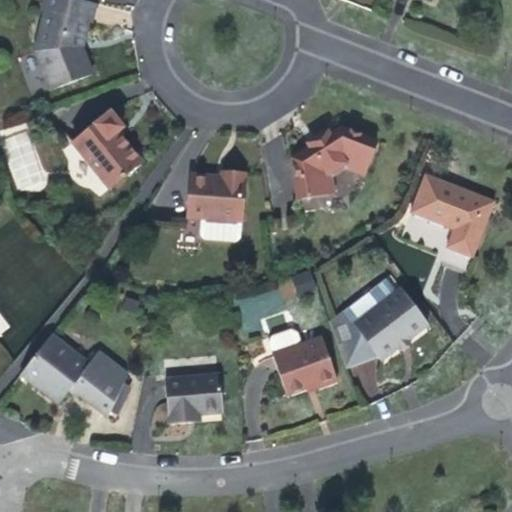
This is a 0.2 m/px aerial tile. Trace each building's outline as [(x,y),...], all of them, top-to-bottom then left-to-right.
[(82,48),(88,22),(91,23),(95,4),(79,0),(44,0),(42,11),(45,12),(35,51),(50,91),(92,75),(82,48)] [(124,128),(111,112),(72,143),(107,186),(140,160),(118,133),(124,128)] [(376,142),(341,128),(330,136),(327,132),(308,144),(311,147),(293,159),(299,198),(331,193),(328,175),(345,165),(365,173),(376,142)] [(222,177),(191,175),(188,218),(191,218),(190,239),(194,244),(235,247),(240,243),(245,174),(222,172),(222,177)] [(494,202),(425,175),(410,213),(448,228),(440,251),(471,263),(494,202)] [(280,279),(287,298),(316,288),(310,269),(280,279)] [(386,278),(342,310),(377,356),(381,361),(399,346),(407,341),(428,325),(400,289),(396,292),(386,278)] [(278,287),(235,301),(246,333),(264,328),(261,318),(285,310),(278,287)] [(377,356),(342,310),(329,320),(346,367),(377,356)] [(266,339),(272,355),(302,344),(296,328),(266,339)] [(89,364),(51,335),(20,375),(37,388),(44,387),(62,400),(71,389),(107,417),(128,375),(98,352),(89,364)] [(337,381),(322,337),(302,344),(272,355),(286,395),(306,388),(316,384),(318,388),(337,381)] [(407,341),(399,346),(402,350),(409,344),(407,341)] [(165,380),(169,425),(188,423),(187,415),(199,415),(223,413),(220,375),(165,380)] [(199,415),(187,415),(188,423),(200,422),(199,415)]
